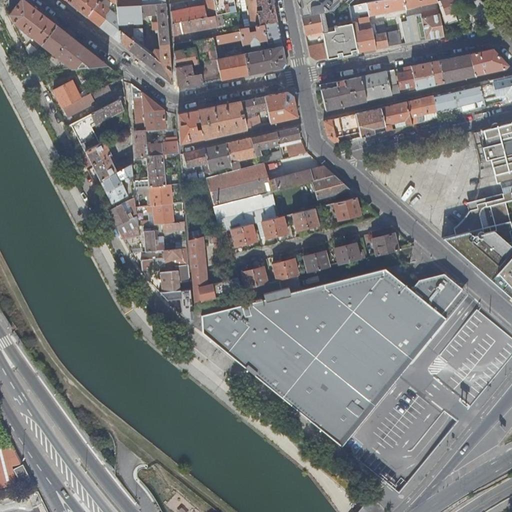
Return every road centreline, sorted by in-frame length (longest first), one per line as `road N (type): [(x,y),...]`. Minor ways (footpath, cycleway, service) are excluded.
road 1 (residential): [(300,77),(173,102),(45,0)]
road 2 (residential): [(511,50),(498,35),(300,77)]
road 3 (secondary): [(131,511),(0,334)]
road 4 (unclassified): [(240,399),(261,399),(404,511)]
road 5 (secondary): [(108,511),(0,352)]
road 6 (residential): [(511,115),(331,161)]
road 7 (residential): [(230,260),(396,217)]
road 8 (secondary): [(511,396),(410,511)]
road 9 (residential): [(396,217),(511,316)]
road 10 (residential): [(309,119),(178,149)]
